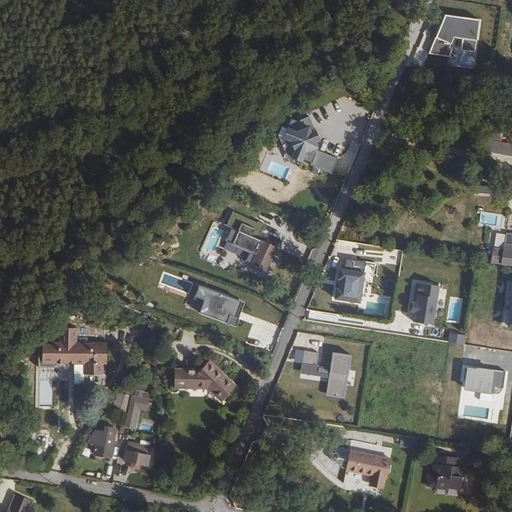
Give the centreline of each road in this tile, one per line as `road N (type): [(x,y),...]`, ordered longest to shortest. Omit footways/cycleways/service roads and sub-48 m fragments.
road 1 (unclassified): [(209,511),(430,0)]
road 2 (residential): [(207,511),(0,472)]
